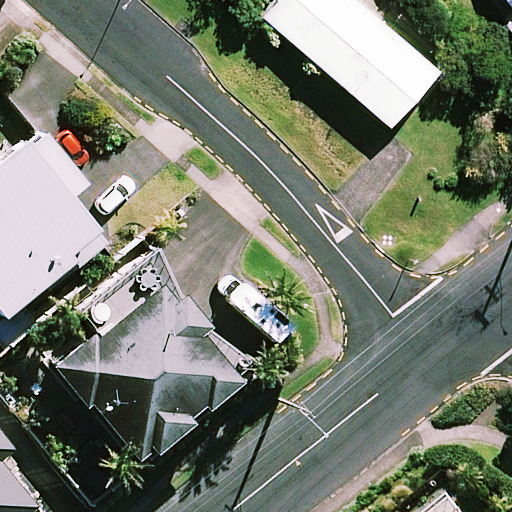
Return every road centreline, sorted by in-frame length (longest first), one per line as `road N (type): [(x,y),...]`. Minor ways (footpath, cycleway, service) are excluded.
road 1 (residential): [(86,0),(325,224),(428,356)]
road 2 (residential): [(238,511),(428,356)]
